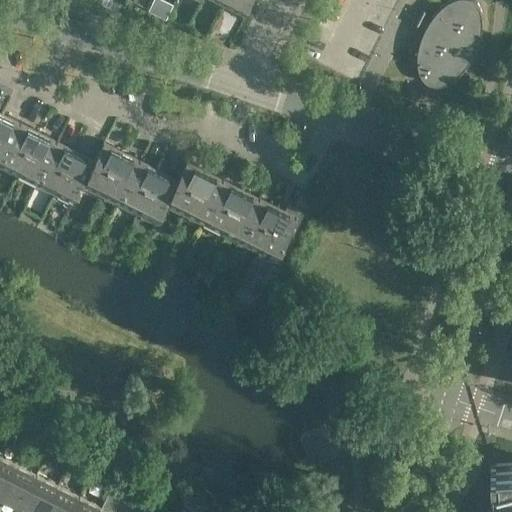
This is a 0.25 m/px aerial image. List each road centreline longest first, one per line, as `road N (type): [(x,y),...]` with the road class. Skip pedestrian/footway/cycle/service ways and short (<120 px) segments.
road 1 (residential): [(333,118),(305,177),(204,132),(174,135),(104,105),(76,109),(37,92)]
road 2 (tertiary): [(511,184),(443,399)]
road 3 (residential): [(511,173),(333,118)]
road 4 (residential): [(242,88),(68,27)]
